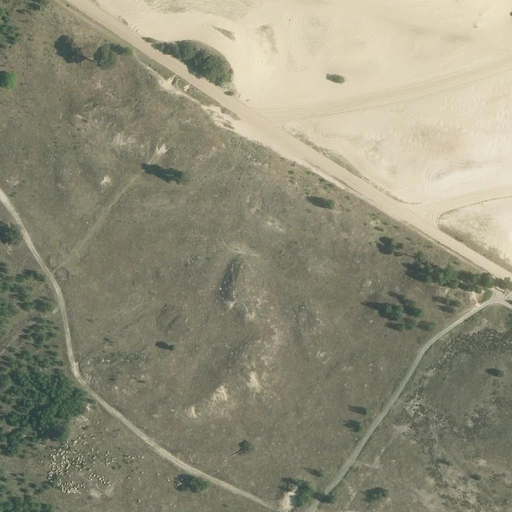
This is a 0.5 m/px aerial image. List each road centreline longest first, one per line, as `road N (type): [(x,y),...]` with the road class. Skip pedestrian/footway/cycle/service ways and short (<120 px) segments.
road 1 (track): [(75,0),(511,280)]
road 2 (track): [(0,196),(58,290),(73,363),(91,392),(171,459),(274,511)]
road 3 (track): [(511,61),(345,103),(243,111)]
road 4 (track): [(396,0),(476,37),(511,43)]
